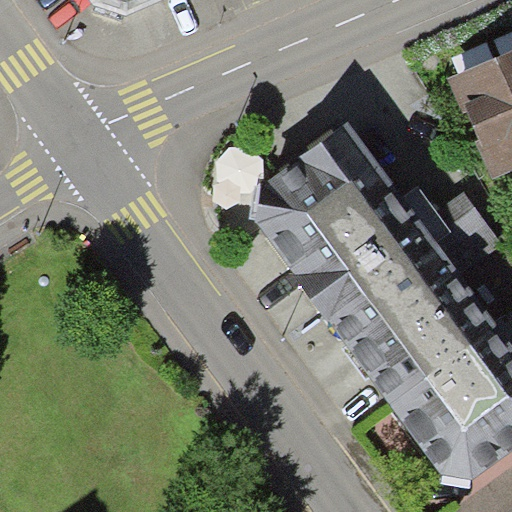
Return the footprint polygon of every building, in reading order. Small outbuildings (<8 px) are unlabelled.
[(127,15),(161,0),(92,0),(95,4),(127,15)] [(511,52),(452,79),(494,178),(511,170),(511,52)] [(256,219),(290,268),(398,186),(350,121),(261,184),(256,219)] [(290,268),(392,406),(501,324),(398,186),(290,268)] [(511,450),(511,339),(501,324),(392,406),(441,474),(471,478),(511,450)]
